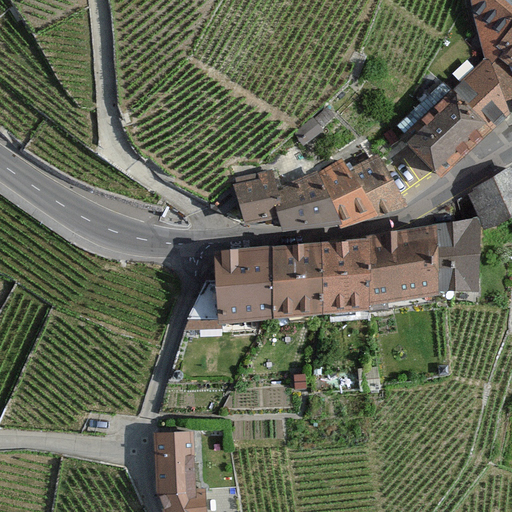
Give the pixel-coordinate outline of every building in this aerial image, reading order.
[(511,0),(475,0),(485,49),(508,65),(511,68),(511,0)] [(511,75),(508,65),(485,49),(485,62),(455,90),(462,97),(495,130),(511,114),(508,100),(511,100),(511,75)] [(495,130),(462,97),(407,145),(439,178),(455,165),(483,140),(495,130)] [(328,110),(296,134),(305,145),(336,121),(328,110)] [(262,182),(237,188),(245,221),(275,212),(283,227),(338,217),(341,222),(371,213),(400,197),(379,158),(347,172),(341,158),(317,173),(275,190),(271,172),(260,173),(262,182)] [(511,170),(493,180),(469,191),(488,229),(511,218),(511,217),(511,170)] [(480,219),(440,226),(440,296),(481,297),(480,219)] [(440,226),(369,240),(370,308),(440,296),(440,226)] [(369,240),(324,245),(325,314),(370,308),(369,240)] [(324,245),(276,249),(275,318),(325,314),(324,245)] [(275,318),(276,249),(216,255),(219,321),(275,318)] [(192,434),(155,434),(157,492),(166,510),(166,511),(202,511),(202,489),(192,489),(192,434)]
